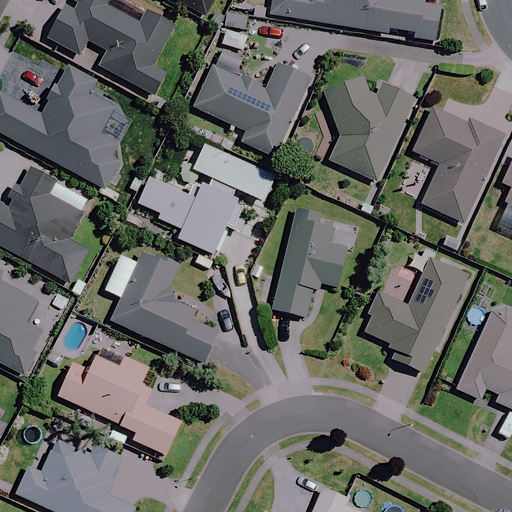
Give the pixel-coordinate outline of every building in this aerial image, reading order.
[(71,13),(64,9),(60,7),(42,39),(77,58),(85,44),(103,55),(95,70),(151,100),(163,77),(151,70),(172,31),(143,15),(136,26),(104,8),(108,0),(70,0),(77,4),(71,13)] [(163,0),(201,21),(212,0),(163,0)] [(269,0),(266,17),(432,45),(438,4),(414,0),(269,0)] [(307,81),(273,66),(262,91),(209,68),(190,110),(243,134),(238,145),(272,160),(307,81)] [(63,67),(53,87),(46,83),(40,96),(46,99),(38,116),(0,96),(0,138),(102,192),(117,163),(109,158),(116,145),(99,137),(113,110),(88,96),(94,83),(63,67)] [(367,95),(360,73),(318,87),(336,140),(325,163),(373,185),(411,103),(376,87),(371,97),(367,95)] [(462,126),(428,110),(408,155),(436,167),(418,206),(460,225),(499,138),(464,122),(462,126)] [(273,179),(200,147),(188,173),(262,205),(273,179)] [(511,156),(500,182),(508,185),(501,204),(511,208),(507,217),(511,219),(511,156)] [(5,199),(8,201),(4,210),(0,207),(0,251),(66,288),(84,254),(65,243),(80,216),(45,197),(53,183),(27,168),(16,188),(12,186),(5,199)] [(192,202),(145,182),(134,207),(157,216),(154,221),(178,231),(174,241),(211,257),(234,203),(198,188),(192,202)] [(330,230),(292,220),(266,311),(302,322),(311,291),(319,293),(320,288),(332,291),(344,251),(325,246),(330,230)] [(177,269),(139,251),(106,323),(200,366),(215,335),(189,323),(192,316),(162,302),(177,269)] [(357,333),(384,345),(382,350),(390,353),(386,361),(420,376),(464,278),(425,261),(403,308),(374,295),(357,333)] [(0,276),(0,275),(0,366),(20,377),(41,339),(21,328),(34,304),(0,285),(0,276)] [(511,314),(510,313),(491,304),(451,391),(477,403),(482,391),(494,397),(490,404),(511,414),(511,352),(510,352),(511,348),(511,314)] [(67,364),(52,398),(116,427),(115,430),(131,437),(128,442),(163,458),(178,424),(143,408),(150,392),(138,387),(146,371),(96,348),(85,372),(67,364)] [(114,481),(110,479),(119,459),(93,447),(88,458),(53,442),(37,477),(24,471),(12,496),(46,511),(131,511),(132,511),(105,499),(114,481)] [(343,500),(319,490),(309,511),(351,511),(340,507),(343,500)]
